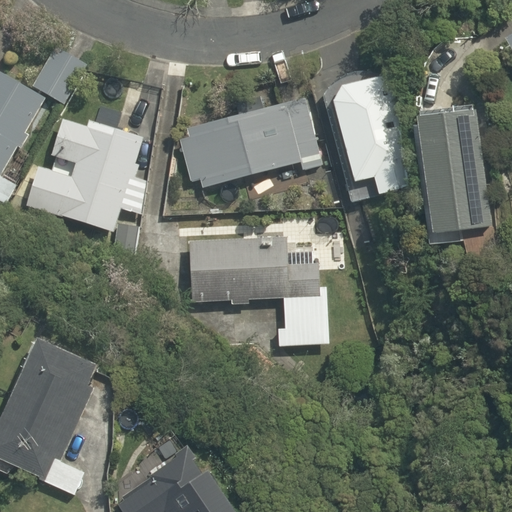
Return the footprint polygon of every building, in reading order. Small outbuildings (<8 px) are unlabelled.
[(511,103),(511,21),(495,31),(511,61),(511,94),(507,98),(511,103)] [(57,101),(81,61),(57,48),(34,88),(57,101)] [(324,122),(349,202),(406,185),(371,70),(334,81),(324,122)] [(0,167),(42,98),(0,74),(0,167)] [(231,102),(234,114),(183,127),(198,188),(297,162),(300,173),(322,167),(319,154),(304,96),(260,108),(257,95),(231,102)] [(485,224),(472,109),(409,116),(421,231),(485,224)] [(24,200),(108,228),(115,205),(134,212),(143,183),(124,177),(137,136),(84,116),(81,125),(60,118),(49,154),(70,161),(65,175),(35,165),(24,200)] [(188,230),(151,229),(147,297),(277,299),(277,346),(326,346),(327,284),(313,284),(313,253),(283,252),(283,242),(188,241),(188,230)] [(97,361),(33,336),(0,414),(0,459),(10,464),(6,475),(30,485),(33,477),(77,495),(87,472),(55,458),(97,361)] [(230,511),(182,438),(139,466),(149,482),(114,505),(118,511),(230,511)]
